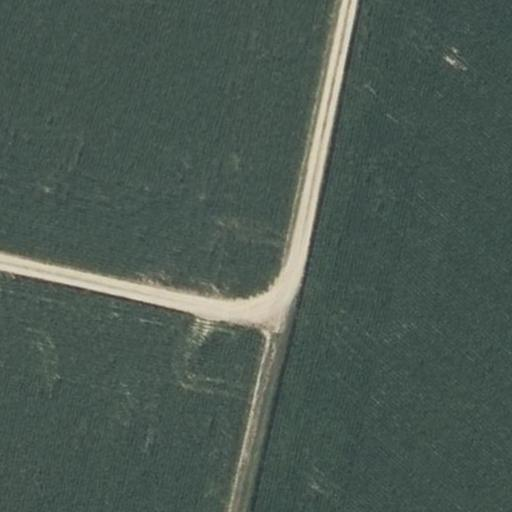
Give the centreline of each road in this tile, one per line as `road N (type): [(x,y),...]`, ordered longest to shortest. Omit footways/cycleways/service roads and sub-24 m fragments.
road 1 (track): [(0,266),(210,312),(277,308),(294,280),(353,0)]
road 2 (track): [(277,308),(278,341),(244,511)]
